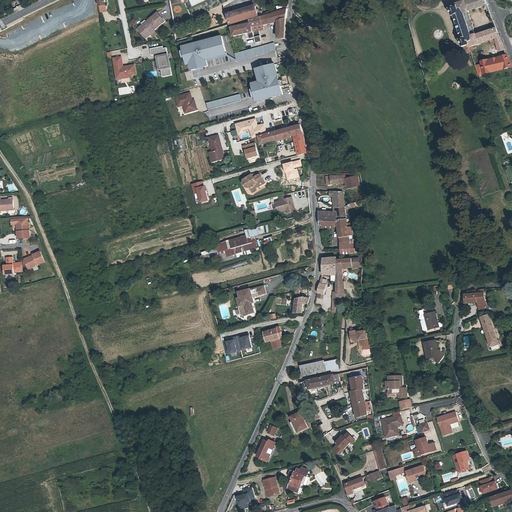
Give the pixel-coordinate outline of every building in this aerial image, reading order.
[(99,11),(104,9),(105,10),(106,10),(104,0),(98,0),(100,7),(98,7),(99,11)] [(494,39),(499,37),(495,26),(491,27),(492,31),(477,36),(476,34),(476,35),(475,32),(472,25),(473,25),(472,22),(471,22),(469,15),(469,13),(469,11),(483,7),(484,11),(488,9),(484,0),(473,0),(455,6),(454,6),(452,7),(452,8),(450,9),(453,17),(454,16),(462,39),(460,40),(463,47),(464,47),(466,53),(467,54),(471,52),(469,48),(494,39)] [(254,5),(226,13),(229,23),(256,15),(254,5)] [(280,41),(285,41),(286,23),(289,7),(240,22),(240,24),(232,27),(234,36),(245,33),(253,31),(265,29),(264,26),(268,26),(268,23),(278,21),(280,41)] [(157,12),(146,21),(147,23),(139,29),(145,37),(150,34),(154,31),(152,29),(163,21),(157,12)] [(137,27),(139,29),(147,23),(146,21),(137,27)] [(253,37),(253,31),(245,33),(245,36),(244,37),(244,38),(246,39),(253,38),(253,37)] [(226,54),(221,35),(181,46),(186,65),(188,65),(189,71),(208,66),(206,60),(226,54)] [(504,49),(499,37),(494,39),(498,51),(504,49)] [(265,46),(267,54),(277,51),(275,44),(265,46)] [(161,69),(163,76),(172,75),(166,47),(163,48),(162,46),(149,48),(151,55),(161,53),(162,56),(156,57),(159,70),(161,69)] [(255,49),(257,56),(267,54),(265,46),(255,49)] [(245,52),(247,59),(257,56),(255,49),(245,52)] [(235,54),(237,62),(247,59),(245,52),(235,54)] [(131,74),(137,72),(135,64),(127,65),(127,67),(124,67),(122,56),(114,57),(117,73),(121,72),(122,78),(131,76),(131,74)] [(483,66),(485,74),(511,67),(511,66),(508,56),(501,58),(501,59),(488,62),(488,61),(482,63),(483,66)] [(250,84),(255,101),(281,94),(273,65),(254,70),(258,82),(250,84)] [(479,76),(485,74),(483,66),(476,67),(479,76)] [(190,93),(176,97),(179,106),(182,105),(184,112),(197,109),(194,98),(191,99),(190,93)] [(207,103),(208,109),(241,100),(240,94),(207,103)] [(254,118),(235,123),(239,135),(248,132),(247,129),(249,129),(251,137),(265,133),(262,123),(256,125),(254,118)] [(262,146),(295,138),(300,154),(308,152),(302,127),(260,138),(262,146)] [(213,158),(226,155),(220,134),(210,136),(214,150),(211,151),(213,158)] [(257,148),(256,143),(244,147),(245,151),(257,148)] [(247,152),(249,160),(260,157),(258,149),(247,152)] [(302,166),(300,160),(282,164),(284,172),(285,172),(287,180),(299,177),(297,169),(294,170),(294,168),(302,166)] [(249,177),(254,186),(257,184),(259,188),(265,184),(261,176),(259,176),(255,178),(253,175),(249,177)] [(347,184),(346,178),(346,176),(327,177),(327,185),(347,184)] [(346,178),(347,184),(347,188),(347,189),(360,186),(358,176),(346,178)] [(254,187),(254,186),(249,177),(245,179),(244,184),(246,188),(249,188),(251,187),(251,188),(254,187)] [(207,200),(202,181),(191,184),(194,194),(197,193),(199,202),(207,200)] [(252,193),(256,191),(256,189),(259,188),(257,184),(254,186),(254,187),(251,188),(251,187),(249,188),(252,193)] [(334,196),(336,209),(346,208),(344,193),(317,192),(318,195),(330,195),(330,196),(334,196)] [(11,198),(0,199),(0,211),(1,212),(1,210),(12,210),(11,198)] [(292,199),(284,201),(286,211),(295,209),(292,199)] [(337,218),(337,221),(348,220),(346,208),(336,209),(336,213),(319,213),(320,219),(337,218)] [(337,218),(320,219),(321,226),(338,226),(341,243),(349,243),(351,237),(352,237),(352,238),(354,238),(354,236),(355,236),(354,228),(350,228),(348,220),(337,221),(337,218)] [(28,223),(17,224),(18,230),(16,231),(17,238),(30,237),(28,223)] [(246,232),(247,236),(217,244),(220,255),(225,254),(227,258),(237,255),(238,258),(253,254),(252,250),(259,248),(256,237),(270,233),(268,225),(246,232)] [(264,240),(266,245),(276,241),(274,236),(264,240)] [(349,243),(341,243),(343,255),(356,254),(355,236),(354,236),(354,238),(352,238),(352,237),(351,237),(349,243)] [(24,260),(29,268),(33,266),(34,268),(38,266),(37,264),(44,261),(40,251),(33,255),(33,257),(31,258),(30,257),(24,260)] [(322,276),(330,276),(337,276),(337,273),(337,261),(337,258),(323,259),(322,275),(322,276)] [(362,258),(341,260),(342,268),(355,266),(362,265),(362,258)] [(13,265),(8,266),(4,266),(5,274),(14,273),(14,272),(18,272),(17,263),(13,264),(13,265)] [(317,294),(323,295),(326,286),(323,285),(324,282),(324,280),(321,279),(317,294)] [(248,311),(252,310),(254,310),(252,300),(250,300),(250,297),(253,296),(253,295),(266,291),(264,284),(237,291),(239,297),(237,298),(239,304),(237,305),(239,313),(243,315),(248,313),(248,311)] [(480,291),(480,294),(465,295),(466,302),(478,301),(479,310),(486,309),(483,290),(480,291)] [(308,298),(301,297),(295,298),(294,313),(300,313),(302,304),(306,304),(308,298)] [(435,312),(425,315),(426,320),(422,321),(422,322),(424,331),(425,331),(429,330),(429,331),(439,328),(435,312)] [(480,321),(481,320),(490,348),(499,345),(491,320),(488,316),(479,319),(480,321)] [(277,328),(279,337),(285,335),(282,325),(276,327),(277,328)] [(277,328),(264,331),(266,340),(271,339),(279,337),(277,328)] [(366,340),(365,340),(363,333),(356,334),(356,333),(352,333),(353,343),(358,342),(361,352),(360,352),(361,356),(363,358),(364,357),(368,356),(369,357),(371,354),(370,350),(369,350),(366,340)] [(250,334),(227,340),(231,354),(254,349),(250,334)] [(279,337),(271,339),(273,348),(281,346),(279,337)] [(428,351),(430,359),(436,358),(436,362),(440,364),(446,355),(442,353),(441,350),(438,351),(436,341),(425,344),(426,351),(428,351)] [(326,364),(327,372),(339,370),(338,361),(326,364)] [(299,378),(327,372),(326,364),(325,363),(300,368),(301,371),(297,372),(299,378)] [(333,375),(308,380),(309,386),(309,389),(335,383),(335,382),(334,375),(333,375)] [(361,376),(350,378),(351,383),(353,383),(353,387),(352,388),(353,391),(362,389),(364,389),(361,376)] [(399,394),(399,397),(406,397),(406,388),(400,388),(400,386),(401,386),(401,376),(387,377),(388,382),(385,382),(386,389),(388,389),(390,389),(391,395),(399,394)] [(365,402),(362,389),(353,391),(350,392),(351,395),(353,395),(354,399),(352,399),(353,405),(365,402)] [(400,401),(402,410),(413,407),(411,398),(400,401)] [(368,415),(365,402),(353,405),(354,408),(356,408),(357,412),(355,412),(356,417),(368,415)] [(455,411),(437,417),(443,435),(453,432),(449,423),(458,420),(455,411)] [(293,422),(291,423),(295,432),(307,426),(301,413),(291,418),(293,422)] [(385,436),(395,434),(393,427),(392,425),(396,424),(402,423),(400,414),(381,418),(385,436)] [(427,422),(419,424),(422,432),(430,430),(427,422)] [(277,428),(271,425),(267,432),(274,435),(277,428)] [(341,437),(339,440),(335,443),(337,445),(343,450),(349,442),(351,443),(354,440),(347,433),(344,437),(342,435),(341,437)] [(511,434),(501,437),(503,449),(511,446),(511,434)] [(415,456),(436,450),(433,442),(428,444),(426,444),(425,442),(427,441),(425,437),(415,440),(417,448),(413,449),(415,456)] [(269,441),(264,439),(257,455),(260,457),(260,458),(267,462),(270,454),(266,452),(268,448),(272,450),(276,443),(269,440),(269,441)] [(343,450),(337,445),(332,450),(338,456),(343,450)] [(373,449),(380,470),(387,467),(380,446),(373,449)] [(471,467),(468,460),(467,457),(470,456),(468,450),(453,454),(455,461),(460,460),(463,470),(471,467)] [(406,471),(409,479),(416,476),(417,478),(427,474),(423,464),(406,471)] [(402,467),(388,472),(390,477),(395,475),(403,472),(404,470),(402,467)] [(296,477),(291,488),(300,492),(305,480),(307,480),(309,476),(294,470),(292,475),(296,477)] [(377,480),(382,477),(380,471),(374,473),(377,480)] [(374,473),(366,476),(368,480),(371,479),(372,481),(377,480),(374,473)] [(366,475),(357,479),(345,484),(349,494),(355,492),(354,489),(367,484),(366,483),(367,482),(368,482),(368,481),(367,481),(366,481),(364,476),(366,476),(366,475)] [(485,495),(501,489),(497,480),(495,481),(493,476),(480,481),(485,495)] [(275,478),(263,481),(267,496),(279,493),(275,478)] [(256,498),(252,487),(243,490),(244,494),(236,496),(239,506),(240,509),(248,507),(247,503),(250,502),(249,500),(256,498)] [(465,501),(460,488),(443,495),(448,508),(465,501)] [(492,506),(511,499),(511,490),(490,498),(492,506)] [(385,497),(373,501),(376,508),(387,504),(385,497)]
